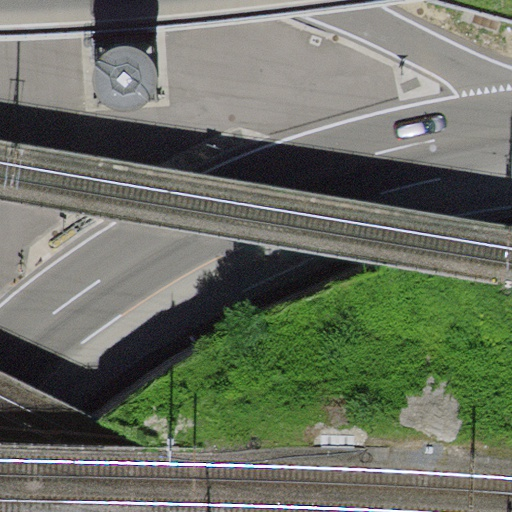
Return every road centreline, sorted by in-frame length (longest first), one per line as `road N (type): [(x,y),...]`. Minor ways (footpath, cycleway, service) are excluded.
road 1 (motorway): [(66,329),(154,267),(284,205),(395,167),(511,148)]
road 2 (trunk): [(321,0),(511,90)]
road 3 (motorway): [(0,445),(66,329)]
